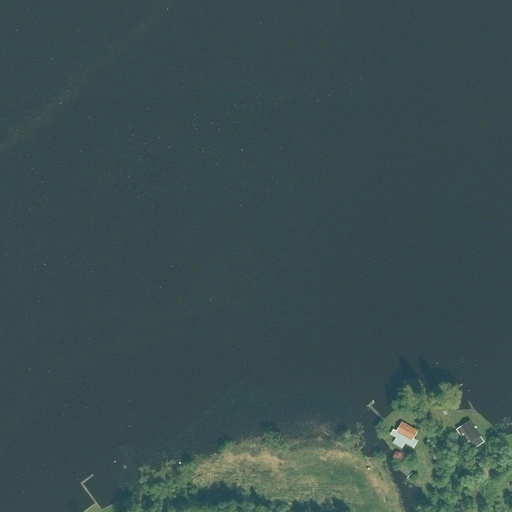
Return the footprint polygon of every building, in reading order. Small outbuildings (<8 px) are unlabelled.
[(470,422),(462,428),(457,431),(466,445),(479,436),(470,422)] [(414,440),(411,438),(415,431),(401,423),(397,430),(394,429),(391,436),(410,447),(414,440)] [(441,450),(438,445),(437,444),(429,438),(426,443),(434,448),(437,452),(441,450)] [(488,466),(480,470),(484,479),(493,475),(488,466)] [(474,488),(468,490),(472,501),(479,498),(474,488)]
